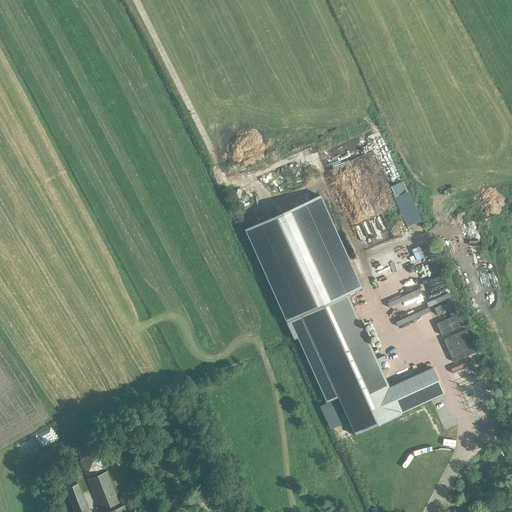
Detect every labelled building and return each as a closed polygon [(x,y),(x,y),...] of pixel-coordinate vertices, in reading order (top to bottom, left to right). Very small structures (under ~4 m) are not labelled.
[(391,185),(396,195),(408,190),(403,180),(391,185)] [(362,288),(328,214),(320,195),(244,229),(286,322),(347,295),(362,288)] [(432,273),(412,279),(415,287),(410,289),(411,289),(435,281),(432,273)] [(338,398),(355,435),(401,415),(400,413),(444,393),(433,367),(389,387),(347,295),(286,322),(325,401),(338,398)] [(452,300),(434,308),(436,313),(455,305),(452,300)] [(457,313),(454,307),(448,310),(451,316),(457,313)] [(436,324),(441,335),(464,325),(459,313),(436,324)] [(443,339),(448,351),(471,340),(466,329),(443,339)] [(476,352),(471,340),(448,351),(453,362),(476,352)] [(109,444),(112,449),(114,452),(131,442),(126,435),(109,444)] [(80,458),(87,474),(104,468),(97,451),(80,458)] [(135,511),(134,509),(130,511),(130,509),(125,511),(123,506),(124,506),(123,506),(120,507),(106,472),(88,480),(100,511),(135,511)] [(75,511),(89,511),(78,484),(66,489),(75,511)]
